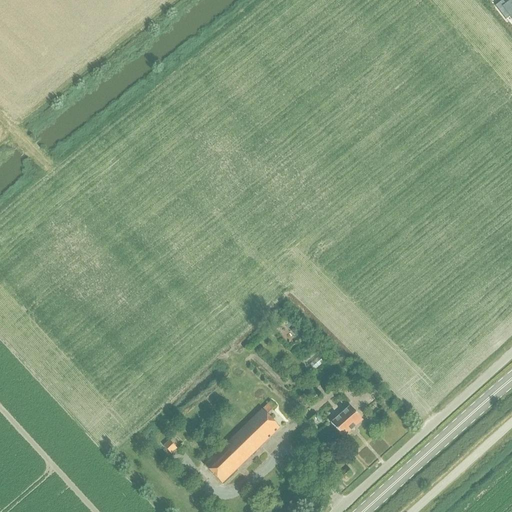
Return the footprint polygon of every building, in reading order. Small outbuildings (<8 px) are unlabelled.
[(511,0),(503,0),(502,1),(509,16),(511,13),(511,0)] [(295,327),(290,331),(294,336),(299,332),(295,327)] [(318,357),(309,364),(314,370),(323,363),(318,357)] [(270,402),(204,466),(221,484),(279,428),(267,415),(272,409),(275,407),(270,402)] [(343,437),(362,421),(350,407),(331,423),(343,437)] [(170,455),(176,449),(169,441),(163,447),(170,455)] [(345,480),(352,474),(348,467),(340,473),(345,480)]
